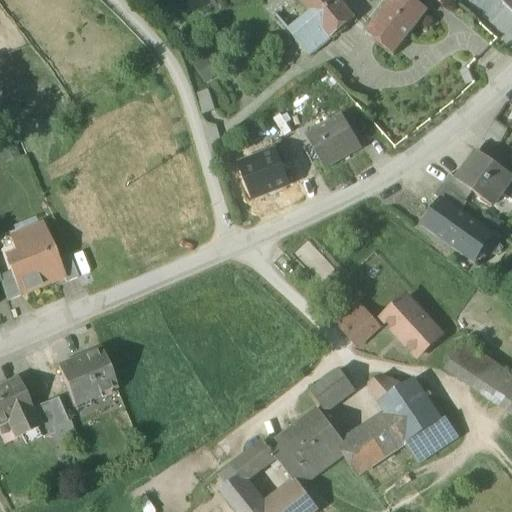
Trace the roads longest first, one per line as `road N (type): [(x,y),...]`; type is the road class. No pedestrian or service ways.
road 1 (residential): [(0,345),(244,250),(372,190),(511,74)]
road 2 (track): [(116,0),(172,56),(226,226),(244,250)]
